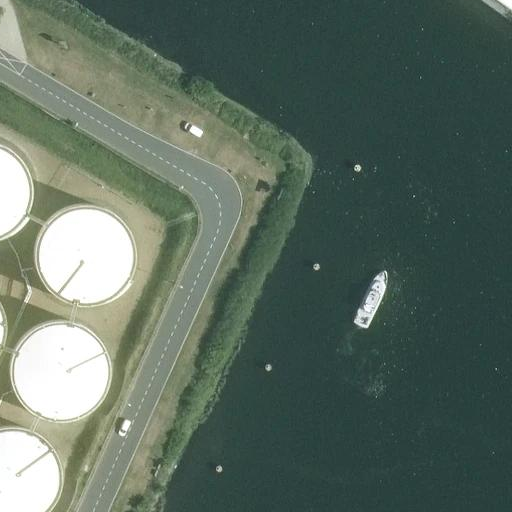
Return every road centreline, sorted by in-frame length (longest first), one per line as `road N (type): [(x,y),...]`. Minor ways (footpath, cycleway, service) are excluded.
road 1 (unclassified): [(92,511),(217,230),(221,204),(202,180),(10,70)]
road 2 (track): [(0,98),(179,204)]
road 3 (motorway): [(511,343),(412,511)]
